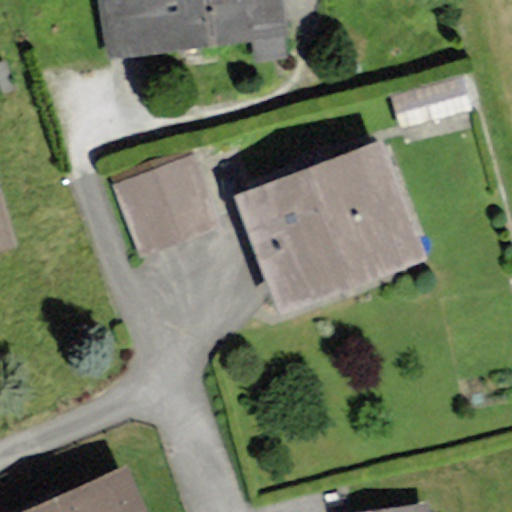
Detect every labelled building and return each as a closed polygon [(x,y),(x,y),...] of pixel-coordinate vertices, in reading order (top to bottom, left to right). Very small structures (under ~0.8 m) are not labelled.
[(269,0),(97,0),(107,58),(274,30),(269,0)] [(463,77),(398,87),(401,109),(466,99),(463,77)] [(362,139),(227,205),(279,310),(414,244),(362,139)] [(192,167),(102,198),(125,263),(215,232),(192,167)] [(0,171),(0,250),(24,243),(0,171)] [(126,511),(100,453),(0,497),(0,511),(126,511)]
